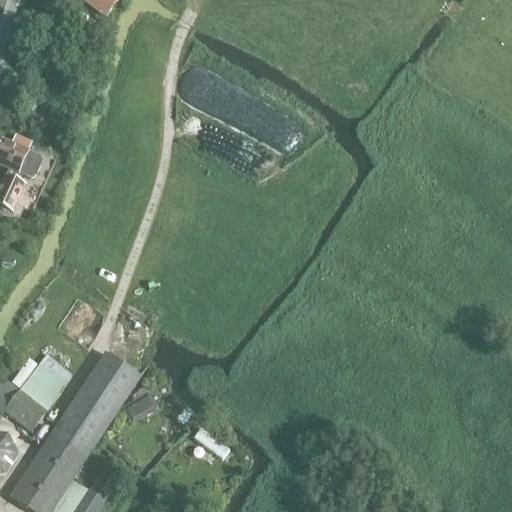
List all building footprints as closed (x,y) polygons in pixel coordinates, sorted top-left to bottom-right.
[(78,0),(105,19),(119,0),(78,0)] [(17,176),(30,182),(35,180),(42,164),(40,160),(2,143),(0,147),(0,168),(9,172),(5,180),(4,179),(0,189),(0,209),(13,215),(25,188),(14,183),(17,176)] [(26,511),(52,511),(86,462),(140,379),(105,356),(10,501),(26,511)] [(30,435),(46,415),(18,394),(18,395),(0,380),(0,416),(1,417),(4,415),(30,435)] [(122,411),(132,428),(158,412),(158,411),(160,410),(162,406),(158,398),(153,398),(151,400),(148,395),(122,411)] [(0,478),(5,479),(18,458),(7,437),(0,436),(0,478)] [(99,511),(104,504),(89,494),(76,511),(99,511)]
